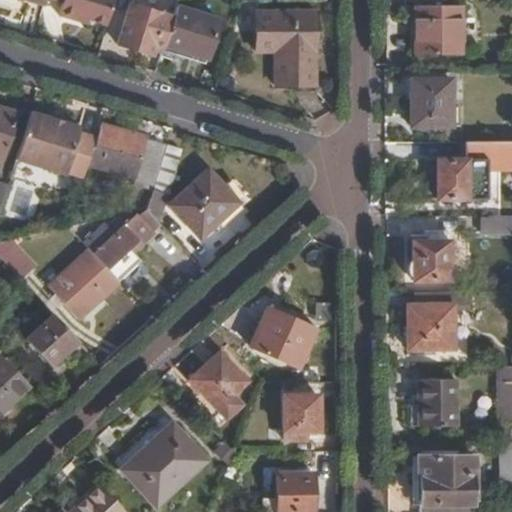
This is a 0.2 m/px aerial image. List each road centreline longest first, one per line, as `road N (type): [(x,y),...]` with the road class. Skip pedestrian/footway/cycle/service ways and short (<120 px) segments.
road 1 (residential): [(0,490),(357,159)]
road 2 (residential): [(0,50),(357,159)]
road 3 (residential): [(357,159),(362,511)]
road 4 (residential): [(356,0),(357,159)]
